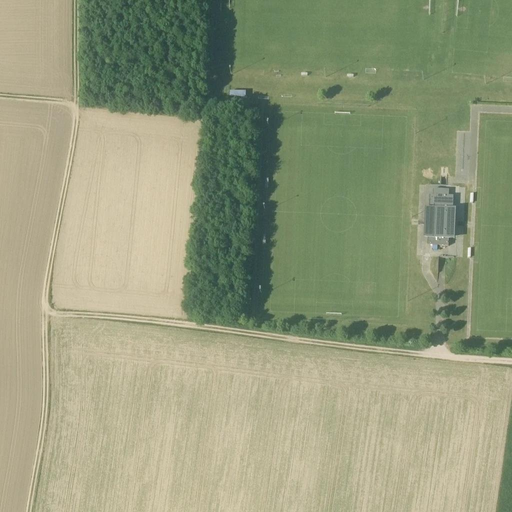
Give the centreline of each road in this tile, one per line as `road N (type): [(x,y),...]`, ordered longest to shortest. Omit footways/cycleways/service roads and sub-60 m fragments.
road 1 (track): [(29,511),(44,423),(44,312),(53,295),(79,105),(79,0)]
road 2 (track): [(511,362),(44,312)]
